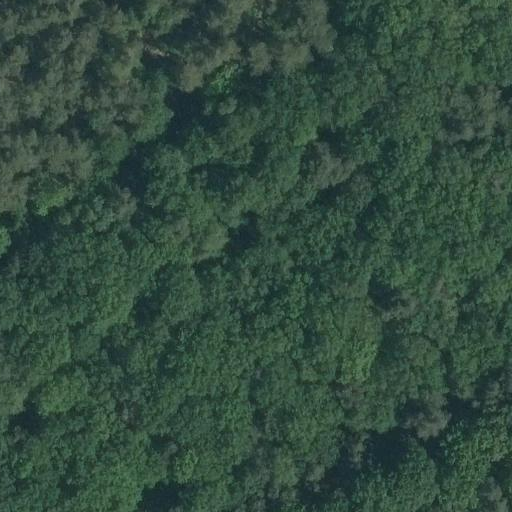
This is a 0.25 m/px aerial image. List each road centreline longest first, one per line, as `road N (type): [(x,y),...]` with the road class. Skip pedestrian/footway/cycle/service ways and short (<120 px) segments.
road 1 (track): [(511,156),(476,118),(445,114),(358,180),(308,184),(214,152),(165,107)]
road 2 (track): [(143,126),(286,0)]
road 3 (track): [(0,248),(143,126)]
